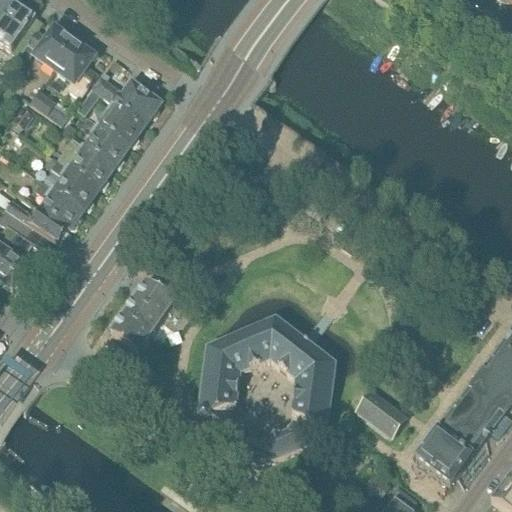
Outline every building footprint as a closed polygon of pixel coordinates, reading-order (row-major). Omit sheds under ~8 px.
[(0,0),(0,28),(16,7),(14,6),(14,3),(9,0),(0,0)] [(511,0),(490,0),(507,12),(511,3),(511,0)] [(16,7),(0,28),(0,47),(18,61),(20,59),(37,36),(44,27),(26,14),(26,11),(20,7),(18,8),(16,7)] [(37,36),(20,59),(27,64),(32,57),(55,74),(76,45),(67,39),(63,40),(55,34),(48,44),(37,36)] [(76,45),(55,74),(74,88),(69,94),(80,103),(97,80),(89,74),(98,61),(85,52),(76,45)] [(109,81),(103,78),(92,94),(113,109),(144,131),(151,122),(154,122),(159,115),(158,112),(160,109),(148,101),(150,99),(141,92),(139,95),(132,90),(123,102),(120,100),(119,95),(106,86),(109,81)] [(61,130),(67,121),(37,99),(30,108),(61,130)] [(92,110),(84,105),(77,114),(85,120),(92,110)] [(113,109),(98,130),(129,152),(130,150),(134,150),(139,144),(138,140),(144,131),(113,109)] [(33,121),(22,113),(13,125),(24,133),(33,121)] [(123,161),(129,152),(98,130),(88,122),(81,132),(95,141),(86,153),(114,173),(115,171),(119,171),(124,165),(123,161)] [(68,127),(62,136),(67,140),(74,131),(68,127)] [(17,138),(8,132),(1,143),(10,149),(17,138)] [(73,144),(57,165),(99,194),(100,192),(104,192),(109,186),(107,182),(114,173),(86,153),(73,144)] [(53,162),(46,171),(51,174),(59,186),(53,194),(83,216),(85,214),(89,214),(93,207),(92,203),(99,194),(57,165),(53,162)] [(83,216),(53,194),(42,186),(36,195),(49,205),(42,215),(38,213),(69,236),(70,234),(74,234),(78,229),(77,225),(83,216)] [(0,196),(0,210),(5,214),(6,215),(32,232),(58,249),(59,250),(69,236),(38,213),(33,220),(12,204),(12,205),(0,196)] [(17,238),(24,243),(32,232),(6,215),(0,223),(0,226),(8,232),(17,238)] [(0,262),(6,254),(17,238),(8,232),(0,242),(0,262)] [(24,243),(33,249),(50,260),(58,249),(32,232),(24,243)] [(6,254),(0,262),(0,286),(13,295),(30,271),(21,265),(33,249),(24,243),(17,238),(6,254)] [(140,356),(174,308),(145,287),(111,335),(140,356)] [(276,324),(207,353),(197,427),(257,473),(326,444),(336,369),(276,324)] [(511,335),(490,365),(501,373),(511,359),(511,335)] [(490,365),(432,442),(415,464),(450,490),(511,408),(511,359),(501,373),(490,365)] [(373,397),(363,410),(357,418),(391,443),(406,422),(373,397)] [(380,504),(390,491),(374,479),(364,492),(380,504)] [(511,511),(511,481),(491,510),(494,511),(511,511)] [(416,511),(416,505),(397,491),(389,502),(395,507),(390,511),(416,511)]
